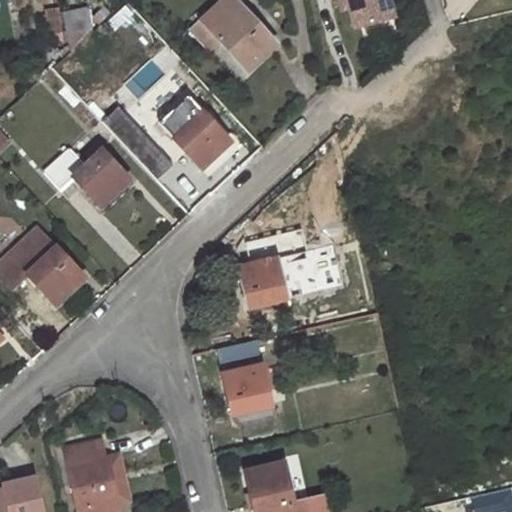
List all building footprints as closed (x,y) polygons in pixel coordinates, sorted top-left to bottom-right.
[(233,0),(221,0),(191,29),(209,49),(219,40),(246,70),(261,55),(274,43),(233,0)] [(347,0),(349,5),(355,26),(370,21),(393,15),(389,0),(347,0)] [(70,49),(94,28),(88,6),(62,12),(70,49)] [(187,96),(159,123),(200,168),(218,151),(229,140),(187,96)] [(70,149),(45,172),(59,189),(73,176),(100,205),(119,189),(129,179),(101,149),(84,165),(70,149)] [(34,230),(0,263),(0,274),(12,288),(27,274),(54,304),(68,291),(83,277),(55,248),(53,250),(34,230)] [(285,298),(275,259),(304,252),(299,232),(254,242),(258,263),(237,267),(243,293),(247,308),(285,298)] [(260,366),(222,374),(227,397),(231,415),(235,414),(239,433),(274,425),(260,366)] [(100,441),(64,448),(78,511),(83,511),(118,511),(117,504),(106,457),(104,457),(100,441)] [(118,454),(106,457),(117,504),(129,501),(124,480),(118,454)] [(283,463),(244,471),(247,485),(253,511),(258,511),(257,511),(304,511),(302,501),(291,503),(283,463)] [(42,511),(34,477),(14,482),(2,484),(4,489),(0,490),(0,511),(42,511)]
